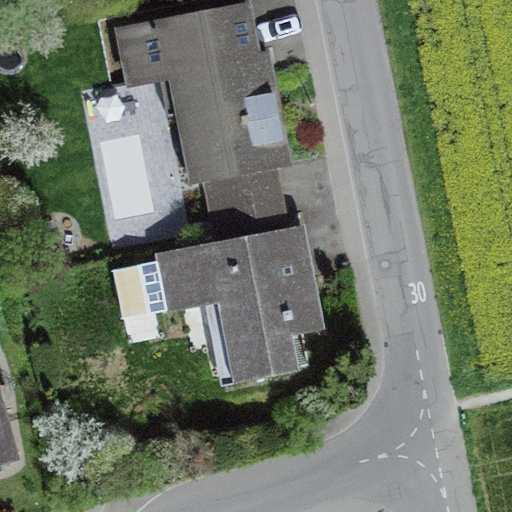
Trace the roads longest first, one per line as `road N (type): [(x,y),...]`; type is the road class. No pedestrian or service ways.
road 1 (residential): [(335,0),(432,457)]
road 2 (residential): [(432,457),(235,511)]
